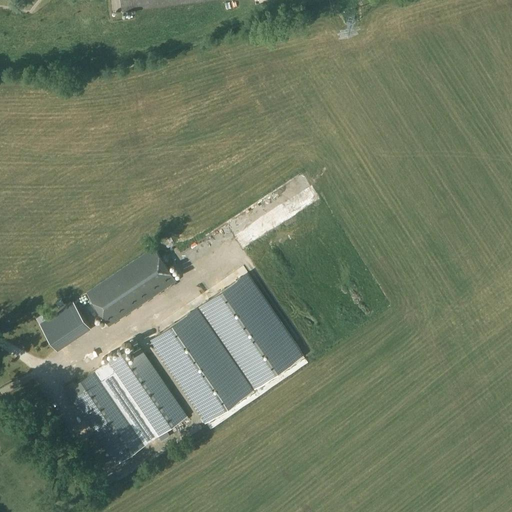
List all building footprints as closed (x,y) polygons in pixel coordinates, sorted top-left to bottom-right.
[(209,0),(120,0),(122,12),(209,0)] [(86,292),(109,325),(176,280),(154,247),(86,292)] [(303,354),(247,272),(148,340),(204,422),(303,354)] [(39,323),(58,350),(91,327),(74,301),(39,323)] [(77,382),(65,390),(71,398),(116,464),(148,443),(156,437),(188,415),(143,350),(131,358),(125,349),(77,382)]
